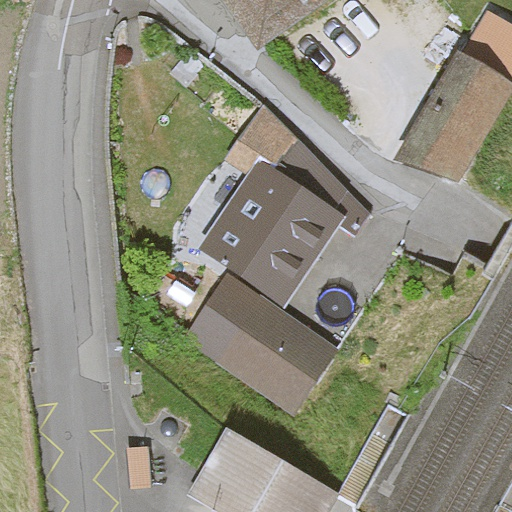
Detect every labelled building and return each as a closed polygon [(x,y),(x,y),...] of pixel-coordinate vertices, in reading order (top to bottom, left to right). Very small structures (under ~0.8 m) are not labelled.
[(216,0),(260,62),(347,0),(216,0)] [(511,30),(488,15),(400,168),(461,192),(511,97),(511,30)] [(229,276),(284,314),(346,235),(355,242),(380,209),(310,155),(263,118),(230,160),(258,182),(203,253),(229,276)] [(284,314),(229,276),(184,341),(296,418),(341,353),(284,314)] [(332,511),(339,500),(224,437),(189,499),(211,511),(332,511)]
